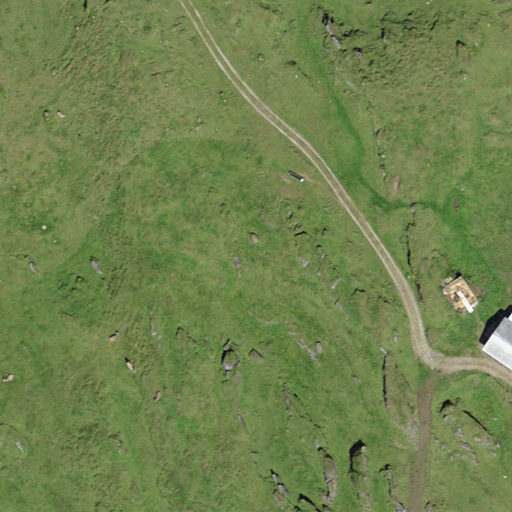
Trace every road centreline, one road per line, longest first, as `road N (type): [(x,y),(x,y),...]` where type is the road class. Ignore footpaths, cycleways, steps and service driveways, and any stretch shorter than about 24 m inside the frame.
road 1 (track): [(185,0),(240,84),(326,169),(397,269),(430,358),(511,381)]
road 2 (track): [(430,358),(413,511)]
